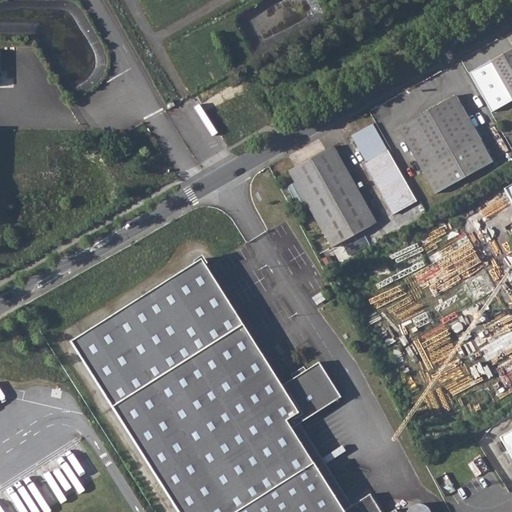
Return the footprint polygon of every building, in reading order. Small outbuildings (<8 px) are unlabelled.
[(511,48),(470,73),(493,112),(511,100),(511,48)] [(431,108),(397,127),(422,172),(434,194),(492,162),(480,140),(469,119),(455,95),(431,108)] [(172,101),(166,104),(169,110),(175,106),(172,101)] [(372,124),(352,136),(367,162),(363,164),(382,197),(392,215),(416,202),(398,170),(372,124)] [(375,224),(332,147),(289,171),(309,207),(331,248),(375,224)] [(335,247),(340,259),(347,255),(342,243),(335,247)] [(201,260),(70,341),(177,511),(395,511),(392,511),(379,511),(369,495),(342,511),(291,429),(341,398),(319,363),(280,386),(201,260)] [(511,430),(498,438),(511,459),(511,430)]
